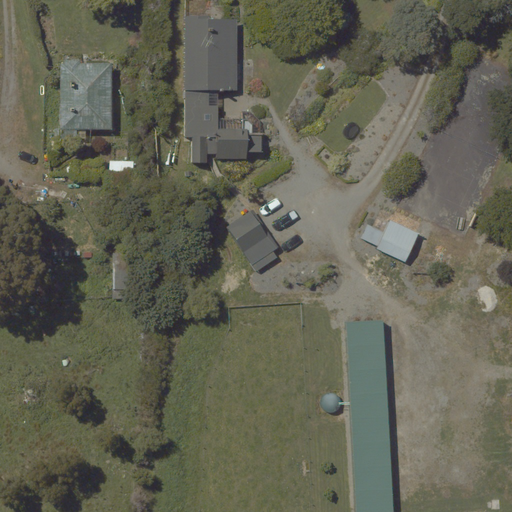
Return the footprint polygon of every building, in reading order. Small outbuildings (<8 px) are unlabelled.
[(234,14),(179,16),(181,90),(237,88),(234,14)] [(110,132),(109,62),(57,63),(59,133),(110,132)] [(171,159),(245,157),(244,132),(216,133),(215,97),(169,98),(171,159)] [(279,257),(253,213),(227,228),(253,272),(279,257)] [(378,213),(364,243),(403,262),(417,233),(378,213)] [(138,254),(112,256),(115,291),(140,289),(138,254)] [(379,511),(393,511),(381,324),(346,327),(358,511),(379,511)]
